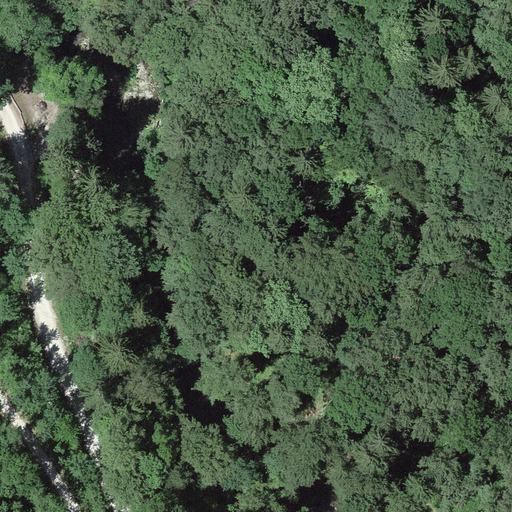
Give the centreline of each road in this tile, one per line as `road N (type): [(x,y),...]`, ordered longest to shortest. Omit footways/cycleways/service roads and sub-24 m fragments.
road 1 (track): [(124,511),(47,319),(25,168),(0,103)]
road 2 (track): [(76,511),(0,394)]
